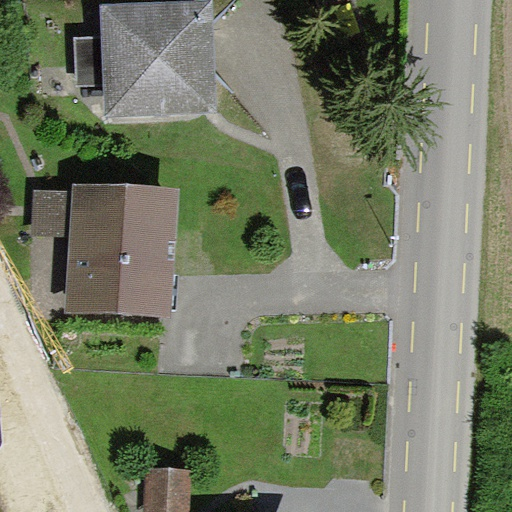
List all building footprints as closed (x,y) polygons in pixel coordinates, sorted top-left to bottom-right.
[(102,5),(101,38),(104,85),(105,116),(215,112),(212,3),(102,5)] [(79,86),(104,85),(101,38),(77,39),(79,86)] [(72,182),(72,192),(69,238),(67,312),(169,318),(180,189),(72,182)] [(32,235),(69,238),(72,192),(34,190),(32,235)] [(189,511),(192,471),(148,468),(145,511),(189,511)]
